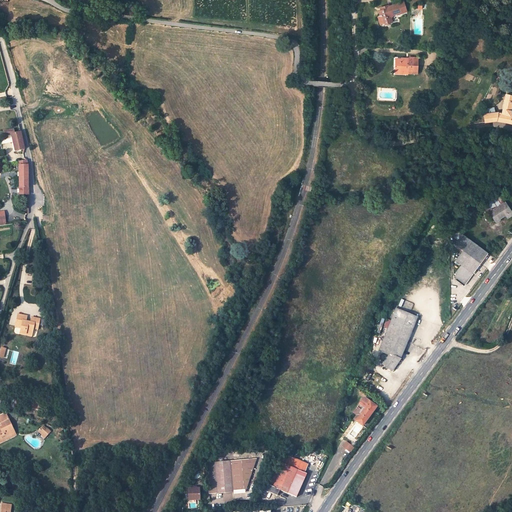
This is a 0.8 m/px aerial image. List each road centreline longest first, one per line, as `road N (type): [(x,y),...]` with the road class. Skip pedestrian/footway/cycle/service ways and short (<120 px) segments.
road 1 (unclassified): [(48,0),(69,12),(287,39),(298,77),(349,87),(353,124),(372,138),(392,143),(474,126),(511,129)]
road 2 (primary): [(324,511),(511,251)]
road 3 (track): [(74,511),(33,208)]
road 4 (unclassified): [(0,309),(33,208),(0,41)]
road 5 (unknown): [(367,341),(310,500)]
